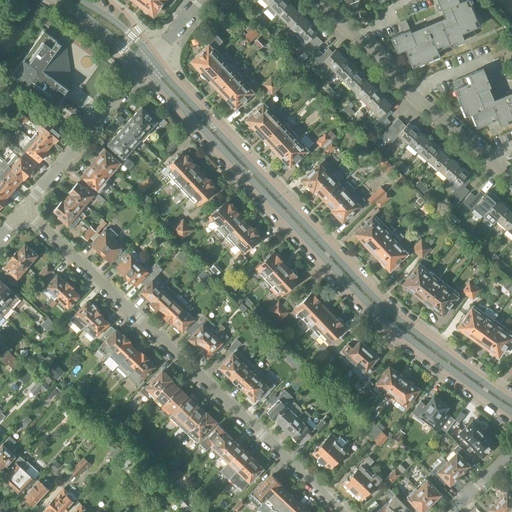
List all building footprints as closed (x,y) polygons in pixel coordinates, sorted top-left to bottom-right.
[(159,7),(164,0),(147,0),(143,7),(144,10),(147,13),(150,12),(153,15),(156,11),(158,12),(161,8),(159,7)] [(220,0),(217,3),(228,15),(234,10),(224,0),(220,0)] [(278,15),(291,2),(288,0),(274,0),(269,6),(278,15)] [(464,39),(475,35),(476,34),(473,28),(479,26),(468,0),(464,0),(462,1),(461,0),(437,0),(439,3),(435,5),(438,11),(443,9),(450,25),(444,28),(442,23),(428,29),(428,30),(413,37),(406,19),(399,22),(404,33),(392,38),(398,52),(405,49),(412,66),(440,55),(437,49),(450,44),(451,46),(465,40),(464,39)] [(288,24),(300,12),(294,5),(293,7),(290,4),(291,2),(278,15),(288,24)] [(256,18),(260,14),(256,10),(252,14),(256,18)] [(297,34),(310,21),(304,15),(302,16),(299,13),(301,12),(300,12),(288,24),(297,34)] [(371,21),(375,17),(371,13),(367,17),(371,21)] [(256,18),(260,23),(264,19),(260,14),(256,18)] [(49,16),(42,27),(47,30),(54,19),(49,16)] [(310,21),(297,34),(306,43),(300,49),(304,52),(300,56),(305,60),(317,48),(313,44),(319,39),(315,35),(319,30),(313,24),(311,26),(308,23),(310,21)] [(274,37),(278,33),(274,29),(270,33),(274,37)] [(254,38),(257,35),(252,30),(249,33),(254,38)] [(56,106),(63,96),(69,88),(67,87),(69,85),(72,85),(66,46),(63,47),(61,46),(62,44),(44,31),(13,74),(56,106)] [(274,37),(278,41),(282,37),(278,33),(274,37)] [(201,71),(220,53),(215,48),(219,44),(210,35),(205,40),(209,44),(204,48),(205,49),(200,54),(199,53),(196,57),(197,58),(192,61),(201,71)] [(261,36),(260,38),(255,42),(261,48),(267,42),(261,36)] [(267,50),(272,55),(277,50),(272,45),(267,50)] [(315,63),(329,49),(323,54),(319,50),(311,59),(315,63)] [(336,50),(333,53),(329,49),(315,63),(319,67),(325,61),(334,71),(347,58),(340,52),(339,53),(336,50)] [(210,80),(229,62),(220,53),(201,71),(210,80)] [(343,80),(356,67),(350,61),(348,63),(345,60),(347,58),(334,71),(343,80)] [(219,89),(237,71),(229,62),(210,80),(219,89)] [(307,71),(311,67),(307,63),(303,67),(307,71)] [(352,89),(365,77),(359,70),(358,72),(355,69),(356,68),(356,67),(343,80),(352,89)] [(491,108),(486,96),(484,89),(490,87),(483,69),(460,78),(463,85),(455,88),(466,116),(472,113),(478,127),(486,123),(489,129),(500,125),(511,120),(511,97),(506,100),(505,98),(498,101),(500,104),(491,108)] [(227,98),(246,80),(237,71),(219,89),(227,98)] [(267,89),(276,81),(271,76),(262,84),(267,89)] [(361,98),(374,86),(368,80),(367,81),(364,78),(365,77),(352,89),(361,98)] [(236,108),(248,96),(255,90),(246,80),(227,98),(236,108)] [(276,81),(267,89),(272,95),(281,86),(276,81)] [(328,94),(333,90),(328,86),(324,89),(328,94)] [(377,89),(376,90),(373,87),(374,86),(361,98),(371,107),(383,95),(377,89)] [(385,99),(382,96),(383,95),(371,107),(380,117),(374,122),(378,127),(387,118),(392,112),(388,108),(393,104),(387,98),(385,99)] [(256,129),(275,112),(266,102),(247,119),(250,123),(250,125),(254,128),(256,128),(256,129)] [(346,113),(351,108),(347,104),(342,108),(346,113)] [(346,113),(350,117),(355,113),(351,108),(346,113)] [(133,118),(148,131),(149,133),(158,123),(142,109),(139,112),(137,112),(134,116),(134,118),(133,118)] [(54,126),(58,121),(44,111),(35,121),(40,125),(37,128),(41,131),(41,130),(54,141),(56,142),(63,134),(54,126)] [(265,138),(283,121),(275,112),(256,129),(257,130),(257,132),(260,135),(262,135),(265,138)] [(140,140),(148,131),(133,118),(133,119),(131,119),(128,122),(128,124),(125,127),(140,140)] [(382,131),(391,122),(387,118),(378,127),(382,131)] [(162,119),(158,123),(162,127),(166,123),(162,119)] [(273,147),(292,130),(283,121),(265,138),(265,139),(265,141),(268,144),(270,144),(273,147)] [(388,137),(402,123),(396,128),(393,124),(384,133),(388,137)] [(414,125),(412,127),(409,123),(405,127),(402,123),(388,137),(392,142),(399,136),(408,144),(420,130),(414,125)] [(132,149),(140,140),(125,127),(122,130),(121,130),(118,133),(118,135),(117,136),(132,149)] [(46,151),(54,141),(41,130),(41,131),(38,134),(37,133),(31,139),(46,151)] [(282,156),(300,138),(292,130),(273,147),(274,148),(274,150),(277,153),(279,153),(282,156)] [(418,152),(430,139),(423,133),(422,135),(419,132),(420,131),(420,130),(408,144),(418,152)] [(323,149),(332,141),(325,133),(316,142),(323,149)] [(133,150),(132,149),(117,136),(115,136),(112,139),(112,141),(109,145),(123,158),(124,159),(126,157),(133,150)] [(291,166),(310,148),(300,138),(282,156),(282,159),(285,162),(287,162),(291,166)] [(47,152),(46,151),(31,139),(24,148),(21,151),(27,157),(30,153),(40,161),(47,152)] [(428,161),(440,147),(433,142),(432,143),(429,140),(430,139),(418,152),(428,161)] [(170,153),(179,144),(175,140),(166,149),(170,153)] [(337,147),(332,141),(323,149),(328,155),(337,147)] [(27,157),(21,151),(16,147),(12,152),(17,156),(13,162),(11,160),(7,164),(23,178),(25,179),(35,167),(27,161),(26,162),(24,161),(27,157)] [(438,169),(450,156),(443,150),(442,152),(439,149),(440,148),(440,147),(428,161),(438,169)] [(121,163),(120,162),(106,150),(104,149),(99,155),(101,156),(98,159),(113,172),(121,163)] [(172,178),(191,161),(192,158),(189,155),(186,155),(183,152),(163,169),(164,169),(160,173),(161,174),(165,171),(172,178)] [(383,163),(387,159),(382,154),(378,159),(383,163)] [(447,178),(460,164),(453,159),(451,160),(449,157),(450,156),(438,169),(447,178)] [(121,162),(129,169),(133,163),(126,157),(124,159),(123,158),(120,162),(121,163),(121,162)] [(113,172),(98,159),(98,160),(96,159),(92,164),(93,165),(90,168),(105,181),(109,184),(112,180),(108,178),(113,172)] [(313,190),(330,175),(335,170),(325,159),(303,180),(308,184),(308,187),(310,190),(313,190)] [(387,173),(393,166),(388,160),(381,167),(387,173)] [(23,178),(7,164),(3,161),(0,164),(0,166),(5,170),(1,175),(15,188),(23,178)] [(181,187),(200,170),(199,169),(200,167),(197,164),(194,164),(191,161),(172,178),(181,187)] [(456,196),(464,187),(471,180),(467,176),(469,173),(460,164),(447,178),(457,186),(452,192),(456,196)] [(401,170),(406,175),(410,170),(405,166),(401,170)] [(105,181),(90,168),(89,169),(88,168),(84,173),(85,174),(82,178),(97,191),(105,181)] [(189,196),(208,179),(205,176),(206,173),(203,171),(201,170),(201,171),(200,170),(181,187),(189,196)] [(344,181),(350,175),(347,172),(341,178),(344,181)] [(0,192),(6,198),(15,188),(1,175),(0,175),(0,192)] [(331,192),(339,184),(330,175),(313,190),(316,194),(320,194),(325,200),(332,193),(331,192)] [(148,176),(138,188),(143,193),(154,182),(148,176)] [(208,179),(189,196),(198,206),(217,188),(213,184),(214,182),(211,179),(208,179)] [(420,189),(424,185),(420,180),(415,184),(420,189)] [(333,211),(354,190),(347,182),(344,183),(341,186),(339,184),(331,192),(332,193),(325,200),(328,204),(328,206),(333,211)] [(70,192),(71,193),(85,205),(94,195),(84,187),(83,188),(78,183),(70,192)] [(420,189),(424,193),(428,189),(424,185),(420,189)] [(462,201),(470,192),(464,187),(456,196),(459,198),(462,201)] [(375,203),(384,194),(380,189),(371,198),(375,203)] [(342,221),(364,201),(354,190),(333,211),(333,213),(335,216),(338,216),(342,221)] [(481,191),(468,206),(472,210),(474,208),(483,216),(499,199),(492,193),(491,194),(487,191),(485,194),(481,191)] [(384,194),(375,203),(380,208),(391,197),(387,192),(384,194)] [(470,192),(462,201),(467,206),(475,197),(470,192)] [(80,210),(85,205),(71,193),(63,203),(80,217),(81,218),(85,214),(80,210)] [(102,204),(105,200),(97,193),(94,197),(102,204)] [(456,208),(462,201),(459,198),(453,205),(456,208)] [(483,217),(493,225),(497,221),(509,207),(502,201),(501,203),(498,200),(499,199),(483,216),(483,217)] [(217,228),(236,210),(236,208),(233,204),(231,204),(227,200),(207,218),(217,228)] [(80,217),(63,203),(62,202),(54,211),(59,215),(58,217),(68,225),(68,224),(72,227),(80,217)] [(427,213),(432,209),(426,203),(422,207),(427,213)] [(507,229),(511,223),(511,210),(511,212),(508,209),(509,207),(497,221),(507,229)] [(225,237),(245,219),(243,218),(244,217),(244,215),(242,213),(240,213),(236,210),(217,228),(225,237)] [(399,217),(395,213),(389,219),(393,223),(399,217)] [(363,241),(364,242),(380,226),(375,221),(378,218),(375,214),(355,233),(358,236),(358,238),(361,241),(363,241)] [(188,224),(183,218),(171,229),(177,235),(188,224)] [(234,246),(253,228),(250,225),(251,222),(246,219),(245,220),(245,219),(225,237),(234,246)] [(95,230),(97,233),(106,224),(103,221),(95,230)] [(372,251),(392,232),(383,223),(380,226),(364,242),(367,245),(367,247),(370,250),(372,250),(372,251)] [(188,224),(177,235),(182,241),(194,230),(188,224)] [(91,227),(82,236),(87,241),(96,232),(91,227)] [(106,229),(104,231),(91,245),(100,254),(114,240),(118,235),(111,228),(108,231),(106,229)] [(242,255),(262,237),(258,233),(259,231),(257,229),(254,229),(253,228),(234,246),(242,255)] [(375,256),(380,261),(398,244),(393,239),(396,236),(392,232),(372,251),(375,254),(375,256)] [(471,241),(476,245),(480,240),(476,236),(471,241)] [(417,254),(427,243),(421,238),(412,249),(417,254)] [(464,247),(467,243),(461,238),(458,241),(464,247)] [(115,258),(117,261),(127,251),(124,248),(123,249),(114,240),(100,254),(110,263),(115,258)] [(476,245),(480,249),(485,245),(480,240),(476,245)] [(390,269),(409,251),(400,241),(398,244),(380,261),(384,265),(386,265),(390,269)] [(432,248),(427,244),(427,243),(417,254),(422,259),(432,248)] [(26,266),(36,255),(35,254),(36,253),(32,249),(31,250),(25,244),(18,252),(17,251),(13,255),(26,266)] [(127,251),(117,261),(120,264),(116,268),(126,277),(139,264),(129,254),(130,253),(127,251)] [(265,278),(284,261),(283,260),(284,259),(284,257),(281,255),(279,255),(278,255),(275,251),(256,269),(265,278)] [(495,262),(499,258),(495,254),(491,258),(495,262)] [(17,278),(26,266),(13,255),(10,259),(11,260),(5,268),(17,278)] [(495,262),(500,266),(504,262),(499,258),(495,262)] [(202,265),(196,260),(194,263),(199,268),(202,265)] [(274,287),(292,270),(291,268),(292,268),(292,266),(289,263),(287,263),(286,263),(284,261),(265,278),(274,287)] [(434,274),(433,274),(436,271),(435,270),(440,263),(437,261),(429,271),(430,271),(428,274),(413,292),(423,300),(437,281),(432,277),(434,274)] [(150,275),(159,266),(156,263),(151,268),(148,265),(144,269),(139,264),(126,277),(135,286),(141,280),(145,284),(152,277),(150,275)] [(403,284),(413,292),(428,274),(422,269),(424,266),(420,263),(403,284)] [(39,275),(44,280),(53,271),(48,266),(39,275)] [(167,286),(157,276),(163,269),(159,266),(150,275),(152,277),(145,284),(147,286),(141,292),(152,302),(163,290),(167,286)] [(238,271),(233,266),(221,277),(226,282),(238,271)] [(297,274),(298,274),(298,272),(295,269),(293,269),(292,270),(274,287),(282,296),(300,278),(297,274)] [(11,286),(16,280),(6,271),(1,277),(11,286)] [(207,273),(202,279),(207,284),(212,278),(209,275),(207,273)] [(54,301),(57,298),(70,284),(66,281),(65,282),(57,275),(46,287),(53,293),(50,296),(51,298),(46,303),(50,306),(54,301)] [(228,283),(232,287),(236,283),(233,279),(228,283)] [(433,308),(447,289),(442,285),(444,282),(440,279),(437,281),(423,300),(433,308)] [(0,297),(11,307),(19,298),(0,280),(0,297)] [(507,280),(503,286),(508,290),(511,284),(507,280)] [(467,296),(475,285),(469,281),(461,292),(467,296)] [(70,284),(57,298),(68,308),(79,296),(73,290),(74,288),(70,284)] [(475,285),(467,296),(473,300),(481,289),(475,285)] [(162,312),(177,295),(167,286),(163,290),(152,302),(150,304),(156,310),(158,308),(162,312)] [(447,289),(433,308),(443,315),(459,294),(455,290),(452,293),(447,289)] [(303,318),(321,301),(320,300),(321,300),(321,298),(318,295),(316,295),(313,292),(294,309),(303,318)] [(172,321),(187,305),(177,295),(162,312),(166,315),(164,317),(170,323),(172,321)] [(242,300),(247,304),(250,302),(245,296),(242,300)] [(0,314),(3,317),(11,307),(0,297),(0,314)] [(270,320),(284,306),(279,301),(269,311),(270,312),(266,316),(270,320)] [(311,327),(329,310),(321,301),(303,318),(311,327)] [(86,325),(99,312),(95,308),(94,310),(87,303),(75,315),(86,325)] [(188,332),(204,316),(202,314),(198,314),(193,319),(187,313),(191,309),(187,305),(172,321),(182,331),(184,329),(188,332)] [(468,334),(482,315),(476,311),(478,308),(474,305),(458,327),(462,330),(462,332),(466,335),(468,334)] [(284,306),(270,320),(275,324),(279,320),(280,322),(289,312),(284,306)] [(494,320),(497,316),(486,309),(482,315),(468,334),(472,337),(472,339),(476,342),(478,342),(479,342),(492,323),(494,320)] [(319,335),(337,318),(329,310),(311,327),(319,335)] [(86,325),(84,328),(83,329),(86,332),(85,334),(93,341),(108,324),(101,317),(103,316),(99,312),(86,325)] [(204,316),(188,332),(192,336),(190,338),(200,347),(217,328),(204,316)] [(329,345),(327,344),(346,327),(342,323),(342,322),(343,321),(339,317),(338,317),(337,318),(319,335),(324,341),(318,347),(322,352),(329,345)] [(50,333),(57,326),(48,318),(46,319),(51,324),(46,330),(50,333)] [(41,325),(46,330),(51,324),(46,319),(41,325)] [(488,350),(502,330),(497,326),(499,323),(494,320),(492,323),(479,342),(482,344),(483,347),(488,350)] [(228,336),(222,331),(225,328),(221,324),(217,328),(200,347),(209,356),(222,342),(228,336)] [(116,330),(115,331),(111,327),(99,340),(103,344),(97,350),(107,359),(108,358),(109,358),(127,338),(123,335),(122,336),(116,330)] [(502,330),(488,350),(494,354),(496,354),(499,356),(511,337),(511,332),(510,331),(508,334),(502,330)] [(118,367),(122,363),(135,349),(129,343),(131,342),(127,338),(109,358),(118,367)] [(291,347),(295,342),(292,338),(287,343),(291,347)] [(229,349),(233,353),(236,349),(242,343),(237,339),(229,349)] [(356,364),(370,348),(366,344),(365,344),(363,342),(362,343),(360,341),(353,349),(349,345),(343,352),(356,364)] [(291,347),(294,350),(299,346),(295,342),(291,347)] [(0,354),(3,357),(9,349),(5,346),(0,351),(0,354)] [(371,365),(378,357),(376,355),(374,353),(373,351),(370,348),(356,364),(369,376),(375,368),(371,365)] [(132,372),(146,356),(142,352),(140,354),(135,349),(122,363),(132,372)] [(233,353),(219,367),(223,371),(223,373),(225,375),(228,375),(242,361),(245,357),(236,349),(233,353)] [(333,356),(333,355),(326,349),(311,366),(318,372),(332,356),(333,356)] [(333,356),(332,356),(335,359),(341,353),(338,350),(333,355),(333,356)] [(9,352),(1,361),(6,365),(7,363),(13,369),(20,361),(9,352)] [(138,384),(141,380),(141,381),(154,367),(148,361),(150,360),(146,356),(132,372),(135,375),(132,379),(138,384)] [(237,384),(250,369),(242,361),(228,375),(231,379),(231,381),(234,384),(236,383),(237,384)] [(51,362),(44,370),(56,381),(63,373),(51,362)] [(300,377),(310,367),(304,362),(295,372),(300,377)] [(22,363),(17,369),(21,373),(26,367),(22,363)] [(386,393),(401,373),(396,369),(395,370),(394,370),(390,367),(374,389),(378,392),(380,389),(386,393)] [(245,392),(259,377),(250,369),(237,384),(240,387),(240,389),(243,392),(245,391),(245,392)] [(33,376),(27,371),(22,376),(28,381),(33,376)] [(155,396),(170,381),(171,380),(162,372),(147,388),(144,384),(137,391),(141,395),(145,390),(148,393),(150,391),(155,396)] [(396,401),(411,380),(401,373),(386,393),(385,395),(390,398),(391,397),(396,401)] [(261,402),(276,386),(263,374),(259,377),(245,392),(249,395),(249,398),(251,400),(253,399),(254,400),(257,398),(261,402)] [(45,392),(50,386),(39,376),(34,381),(37,384),(31,391),(36,395),(42,389),(45,392)] [(368,380),(365,377),(360,383),(364,386),(368,380)] [(403,411),(419,389),(416,386),(415,384),(411,380),(396,401),(402,405),(399,408),(403,411)] [(164,404),(178,389),(178,386),(175,384),(172,384),(170,381),(155,396),(164,404)] [(370,381),(358,394),(362,397),(373,384),(370,381)] [(60,394),(56,391),(54,388),(49,393),(56,399),(58,397),(60,395),(60,394)] [(187,398),(186,397),(186,394),(184,392),(181,392),(178,389),(164,404),(174,414),(182,406),(180,404),(187,398)] [(60,395),(58,397),(64,402),(68,398),(61,393),(60,394),(60,395)] [(276,420),(288,407),(284,403),(285,402),(281,397),(267,412),(270,415),(270,417),(273,419),(275,419),(276,420)] [(416,421),(436,436),(439,432),(441,429),(446,432),(456,420),(445,412),(447,408),(446,407),(447,406),(447,405),(437,397),(435,397),(434,398),(433,398),(427,405),(422,402),(412,415),(414,416),(412,418),(416,421)] [(188,399),(187,398),(180,404),(182,406),(174,414),(170,418),(179,426),(197,407),(193,404),(193,401),(191,399),(188,399)] [(83,405),(89,409),(92,406),(87,401),(83,405)] [(191,430),(207,414),(206,414),(205,415),(203,413),(203,410),(200,407),(197,408),(197,407),(179,426),(187,434),(191,430)] [(284,428),(296,415),(288,407),(276,420),(279,423),(279,425),(282,428),(284,428)] [(215,422),(207,414),(191,430),(187,434),(196,442),(199,439),(215,422)] [(306,421),(304,422),(296,415),(284,428),(284,429),(285,430),(287,432),(289,432),(293,436),(310,418),(309,418),(306,421)] [(320,432),(332,420),(327,415),(317,425),(310,418),(293,436),(293,437),(293,439),(296,441),(298,441),(301,444),(315,430),(314,429),(316,428),(320,432)] [(368,430),(374,424),(366,416),(360,423),(368,430)] [(83,426),(87,422),(82,417),(78,421),(83,426)] [(115,418),(108,426),(115,433),(123,425),(115,418)] [(374,424),(382,431),(385,427),(378,420),(374,424)] [(472,445),(484,433),(479,427),(478,425),(476,422),(473,422),(473,421),(461,433),(472,444),(472,445)] [(202,442),(200,443),(208,450),(211,447),(225,432),(225,431),(218,424),(202,442)] [(373,440),(382,431),(374,424),(368,430),(365,434),(373,442),(374,441),(373,440)] [(399,443),(405,434),(400,430),(394,438),(399,443)] [(118,437),(123,441),(128,435),(123,431),(118,437)] [(389,437),(382,431),(373,440),(374,441),(380,446),(389,437)] [(220,455),(233,440),(233,438),(231,436),(229,436),(225,432),(211,447),(220,455)] [(472,444),(465,451),(468,454),(472,450),(474,453),(477,450),(483,456),(495,444),(493,442),(493,440),(486,433),(484,433),(472,445),(472,444)] [(340,437),(337,440),(331,434),(312,454),(318,459),(319,460),(340,437)] [(10,448),(16,442),(10,436),(4,442),(0,445),(0,459),(11,448),(10,448)] [(349,450),(345,447),(348,444),(340,437),(319,460),(318,459),(318,462),(321,465),(324,464),(330,470),(349,450)] [(228,463),(242,448),(242,446),(240,444),(238,444),(233,440),(220,455),(228,463)] [(448,462),(460,474),(463,471),(465,473),(470,468),(468,466),(469,465),(466,463),(471,458),(468,454),(465,451),(459,445),(454,449),(457,453),(448,462)] [(6,467),(17,454),(11,448),(0,459),(0,472),(3,469),(1,468),(4,465),(6,467)] [(237,471),(251,457),(250,456),(250,454),(249,452),(246,452),(242,448),(228,463),(237,471)] [(365,471),(368,468),(374,461),(369,456),(363,463),(344,483),(349,489),(349,492),(352,494),(354,494),(371,477),(365,471)] [(263,468),(260,465),(259,464),(259,462),(257,460),(255,460),(251,457),(237,471),(229,480),(241,492),(263,468)] [(85,471),(91,465),(84,458),(71,472),(76,477),(84,469),(85,471)] [(120,466),(124,470),(132,462),(127,458),(120,466)] [(422,464),(419,462),(417,459),(414,463),(419,468),(422,464)] [(456,478),(460,474),(448,462),(445,459),(430,473),(443,486),(448,481),(450,484),(451,483),(453,485),(458,480),(456,478)] [(52,466),(50,468),(55,471),(61,465),(57,461),(56,461),(52,466)] [(26,463),(22,467),(16,462),(2,477),(3,478),(3,480),(6,482),(7,481),(12,486),(29,466),(26,463)] [(391,484),(406,470),(400,464),(386,478),(391,484)] [(37,475),(40,473),(31,465),(30,466),(29,466),(12,486),(17,490),(17,491),(18,492),(20,492),(21,494),(25,490),(28,493),(38,481),(37,475)] [(164,481),(170,487),(183,473),(177,467),(164,481)] [(362,501),(381,481),(383,479),(376,472),(371,477),(354,494),(355,494),(362,501)] [(262,504),(280,485),(281,483),(272,475),(254,496),(262,504)] [(417,487),(432,503),(434,503),(436,501),(436,499),(441,494),(426,478),(417,487)] [(29,493),(26,497),(27,498),(27,499),(33,505),(52,485),(46,480),(42,484),(38,481),(28,493),(29,493)] [(163,500),(172,491),(167,485),(157,495),(163,500)] [(270,511),(271,511),(289,493),(280,485),(262,504),(270,511)] [(429,505),(432,503),(417,487),(407,497),(412,502),(407,507),(412,511),(419,511),(420,511),(421,511),(422,511),(426,509),(427,509),(429,507),(429,505)] [(399,511),(403,508),(393,498),(396,495),(388,488),(384,492),(367,508),(370,511),(388,496),(391,500),(378,511),(399,511)] [(72,493),(69,493),(65,489),(55,500),(54,499),(47,506),(48,507),(43,511),(62,511),(75,499),(75,496),(72,493)] [(511,511),(511,495),(507,491),(505,492),(504,492),(502,494),(502,496),(498,499),(510,511),(511,511)] [(287,511),(297,502),(293,498),(293,496),(291,494),(289,494),(289,493),(271,511),(287,511)] [(183,500),(188,505),(194,500),(189,494),(183,500)] [(179,506),(183,502),(177,495),(172,499),(179,506)] [(242,498),(232,509),(235,511),(239,511),(247,503),(242,498)] [(510,511),(498,499),(494,504),(492,503),(489,506),(490,508),(489,509),(491,511),(510,511)] [(189,504),(197,511),(201,507),(194,500),(189,504)] [(187,505),(183,502),(179,506),(183,510),(180,511),(195,511),(188,505),(187,505)] [(304,511),(306,510),(302,506),(302,504),(300,502),(298,502),(297,502),(287,511),(304,511)]
